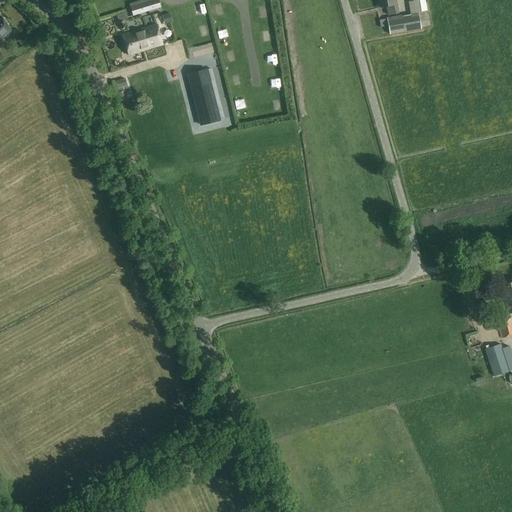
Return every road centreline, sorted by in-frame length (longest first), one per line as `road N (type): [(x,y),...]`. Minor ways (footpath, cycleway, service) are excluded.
road 1 (unclassified): [(199,325),(396,281),(413,261),(343,0)]
road 2 (unclassified): [(199,325),(91,70),(63,26),(34,0)]
road 3 (unclassified): [(88,511),(237,414)]
